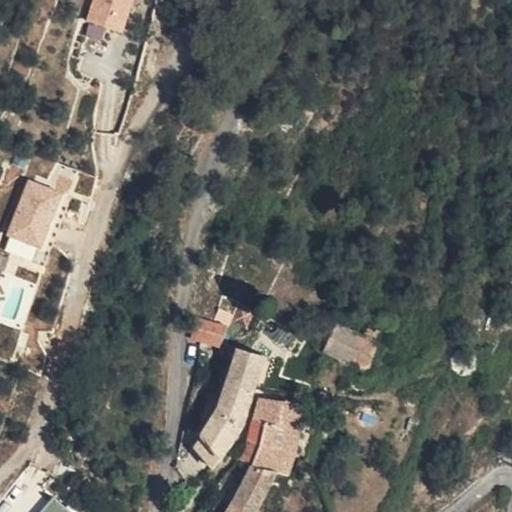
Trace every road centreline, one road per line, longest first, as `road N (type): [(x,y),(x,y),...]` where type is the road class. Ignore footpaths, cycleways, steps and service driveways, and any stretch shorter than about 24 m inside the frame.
road 1 (residential): [(153,511),(176,417),(178,295),(275,0)]
road 2 (residential): [(207,0),(145,107),(36,433),(0,479)]
